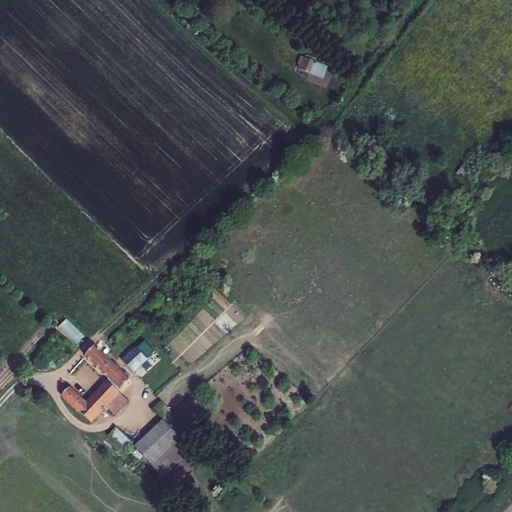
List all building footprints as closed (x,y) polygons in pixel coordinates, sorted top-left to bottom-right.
[(138,373),(103,341),(93,351),(119,374),(96,399),(77,382),(70,390),(99,416),(114,400),(124,408),(135,396),(125,387),(138,373)] [(157,359),(160,356),(157,353),(158,352),(146,341),(132,357),(144,367),(153,356),(157,359)] [(170,411),(175,405),(161,391),(156,397),(170,411)] [(134,444),(142,436),(126,421),(118,430),(134,444)] [(209,468),(181,440),(167,455),(195,482),(209,468)]
